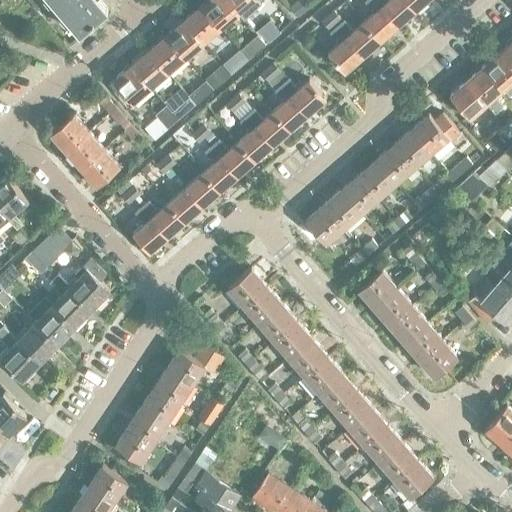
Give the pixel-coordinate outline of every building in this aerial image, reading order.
[(50,0),(79,33),(107,9),(99,0),(50,0)] [(229,0),(204,0),(201,3),(221,26),(239,11),(229,0)] [(229,0),(239,11),(251,0),(229,0)] [(308,7),(301,0),(288,0),(287,1),(299,14),(308,7)] [(374,11),(364,20),(382,40),(399,24),(378,0),(365,0),(366,0),(374,11)] [(378,0),(399,24),(417,9),(408,0),(378,0)] [(408,0),(417,9),(427,0),(408,0)] [(201,3),(184,18),(204,41),(221,26),(201,3)] [(335,9),(329,14),(336,23),(342,18),(335,9)] [(329,14),(322,20),(330,28),(336,23),(329,14)] [(255,26),(269,41),(280,30),(267,16),(255,26)] [(184,18),(166,33),(186,56),(204,41),(184,18)] [(345,19),(338,24),(365,55),(382,40),(364,20),(353,29),(345,19)] [(365,55),(338,24),(330,31),(339,41),(329,51),(346,71),(365,55)] [(166,33),(149,48),(169,71),(186,56),(166,33)] [(241,49),(242,51),(248,58),(265,43),(258,34),(241,49)] [(511,40),(501,50),(511,62),(511,40)] [(149,48),(131,63),(151,86),(169,71),(149,48)] [(511,62),(501,50),(484,64),(504,87),(503,88),(510,95),(511,93),(511,62)] [(248,58),(242,51),(231,60),(237,67),(248,58)] [(274,61),(268,67),(276,75),(282,70),(274,61)] [(151,86),(131,63),(113,78),(133,102),(151,86)] [(484,64),(468,79),(487,102),(495,112),(504,104),(495,95),(503,88),(504,87),(484,64)] [(268,67),(263,72),(270,80),(276,75),(268,67)] [(299,87),(283,69),(282,70),(276,75),(309,113),(327,97),(309,77),(299,87)] [(218,72),(207,81),(213,88),(224,79),(218,72)] [(284,99),(274,108),(291,128),(309,113),(276,75),(270,80),(269,81),(284,99)] [(487,102),(468,79),(451,94),(470,116),(487,102)] [(213,88),(207,81),(196,91),(202,98),(213,88)] [(239,92),(233,97),(241,105),(247,100),(239,92)] [(100,101),(109,112),(117,106),(107,95),(100,101)] [(241,105),(233,97),(227,103),(234,111),(241,105)] [(183,101),(172,111),(179,118),(189,109),(183,101)] [(117,106),(109,112),(119,123),(126,117),(117,106)] [(254,107),(247,113),(274,143),(291,128),(274,108),(263,117),(254,107)] [(179,118),(172,111),(162,120),(168,127),(179,118)] [(430,112),(413,127),(432,150),(448,136),(451,139),(460,131),(443,111),(435,119),(430,112)] [(51,132),(67,149),(89,129),(74,112),(51,132)] [(249,130),(239,139),(256,159),(274,143),(247,113),(240,120),(249,130)] [(202,121),(197,126),(205,136),(211,131),(202,121)] [(511,129),(506,122),(497,130),(503,138),(511,129)] [(125,129),(134,140),(141,134),(132,123),(125,129)] [(205,136),(197,126),(191,132),(200,141),(205,136)] [(413,127),(395,143),(414,166),(432,150),(413,127)] [(67,149),(82,166),(105,147),(89,129),(67,149)] [(497,130),(487,139),(496,149),(506,141),(503,138),(497,130)] [(219,137),(213,143),(239,174),(256,159),(239,139),(228,148),(219,137)] [(214,160),(204,169),(221,189),(239,174),(213,143),(205,150),(214,160)] [(395,143),(378,157),(398,180),(406,173),(412,179),(420,172),(414,166),(395,143)] [(511,144),(496,158),(507,168),(508,169),(511,165),(511,144)] [(105,147),(82,166),(98,184),(121,164),(105,147)] [(169,153),(164,159),(171,167),(177,162),(169,153)] [(466,155),(449,170),(456,177),(473,162),(466,155)] [(378,157),(360,173),(380,195),(398,180),(378,157)] [(496,158),(479,174),(489,183),(492,185),(507,168),(496,158)] [(171,167),(164,159),(158,164),(165,172),(171,167)] [(204,169),(186,185),(204,204),(221,189),(204,169)] [(489,183),(479,174),(475,169),(457,185),(471,199),(489,183)] [(449,170),(431,185),(438,193),(456,177),(449,170)] [(8,173),(0,179),(0,202),(11,215),(7,218),(18,228),(24,222),(15,212),(30,199),(8,173)] [(360,173),(343,188),(363,211),(372,202),(378,209),(385,203),(379,196),(380,195),(360,173)] [(129,179),(124,184),(134,196),(140,192),(129,179)] [(134,196),(124,184),(118,189),(129,201),(134,196)] [(186,185),(169,200),(186,220),(204,204),(186,185)] [(438,193),(431,185),(414,200),(420,208),(438,193)] [(343,188),(326,203),(345,226),(363,211),(343,188)] [(149,199),(142,205),(169,235),(186,220),(169,200),(158,209),(149,199)] [(0,202),(0,242),(5,238),(0,231),(0,224),(7,218),(11,215),(0,202)] [(345,226),(326,203),(307,219),(327,241),(345,226)] [(429,215),(440,226),(453,212),(443,203),(429,215)] [(169,235),(142,205),(135,211),(144,222),(133,231),(151,251),(169,235)] [(406,208),(397,216),(403,223),(412,215),(406,208)] [(504,226),(492,215),(483,225),(496,236),(504,226)] [(403,223),(397,216),(387,224),(394,231),(403,223)] [(34,249),(48,263),(73,239),(59,224),(34,249)] [(372,237),(362,245),(369,253),(378,245),(372,237)] [(403,250),(418,268),(426,261),(410,244),(403,250)] [(369,253),(362,245),(353,254),(359,262),(369,253)] [(34,249),(26,257),(41,271),(48,263),(34,249)] [(505,274),(497,283),(511,295),(511,263),(501,254),(493,263),(505,274)] [(467,255),(459,265),(466,271),(474,261),(467,255)] [(76,274),(68,282),(67,282),(92,307),(110,289),(101,280),(107,272),(90,256),(75,273),(76,274)] [(340,267),(346,273),(355,264),(350,258),(340,267)] [(0,274),(0,285),(2,288),(3,287),(5,288),(21,271),(12,262),(0,274)] [(230,285),(245,303),(268,283),(253,265),(230,285)] [(359,288),(374,305),(397,286),(382,268),(359,288)] [(426,276),(433,285),(440,279),(432,270),(426,276)] [(62,293),(53,302),(75,324),(92,307),(67,282),(68,282),(58,272),(50,281),(62,293)] [(440,279),(433,285),(441,294),(448,288),(440,279)] [(245,303),(260,320),(283,300),(268,283),(245,303)] [(511,295),(497,283),(482,300),(496,313),(505,320),(511,312),(511,295)] [(374,305),(390,323),(413,303),(397,286),(374,305)] [(3,287),(2,288),(0,290),(0,300),(5,305),(13,297),(5,288),(3,287)] [(482,300),(475,293),(469,300),(488,322),(496,313),(482,300)] [(260,320),(276,338),(299,318),(283,300),(260,320)] [(53,302),(36,320),(58,342),(75,324),(53,302)] [(390,323),(405,340),(427,320),(413,303),(390,323)] [(455,310),(463,320),(470,314),(462,304),(455,310)] [(208,317),(217,327),(223,322),(215,312),(208,317)] [(470,314),(463,320),(472,329),(479,324),(470,314)] [(276,338),(291,355),(314,336),(299,318),(276,338)] [(36,320),(18,338),(41,360),(58,342),(36,320)] [(405,340),(420,358),(443,338),(427,320),(405,340)] [(223,322),(217,327),(225,337),(232,331),(223,322)] [(18,338),(4,324),(0,327),(0,336),(10,346),(1,356),(23,378),(41,360),(18,338)] [(291,355),(306,372),(329,353),(314,336),(291,355)] [(443,338),(420,358),(435,375),(458,356),(443,338)] [(180,346),(168,365),(193,382),(205,364),(215,370),(225,355),(204,341),(195,356),(180,346)] [(239,353),(247,362),(255,356),(247,347),(239,353)] [(306,372),(321,390),(344,370),(329,353),(306,372)] [(255,356),(247,362),(262,380),(270,373),(255,356)] [(168,365),(155,384),(181,401),(193,382),(168,365)] [(321,390),(336,407),(359,388),(344,370),(321,390)] [(221,389),(229,394),(237,383),(228,378),(221,389)] [(268,387),(277,397),(284,391),(276,381),(268,387)] [(155,384),(143,403),(168,421),(181,401),(155,384)] [(336,407),(351,425),(374,406),(359,388),(336,407)] [(284,391),(277,397),(284,406),(292,399),(284,391)] [(4,393),(0,396),(0,424),(9,434),(27,416),(4,393)] [(198,414),(202,417),(210,423),(223,403),(211,395),(198,414)] [(143,403),(130,423),(155,439),(168,421),(143,403)] [(485,428),(504,444),(511,434),(511,408),(507,404),(485,428)] [(351,425),(366,442),(389,422),(374,406),(351,425)] [(299,423),(307,432),(315,426),(306,416),(299,423)] [(210,423),(202,417),(196,427),(204,432),(210,423)] [(366,442),(381,460),(404,440),(389,422),(366,442)] [(155,439),(130,423),(117,443),(142,460),(155,439)] [(0,424),(0,443),(9,434),(0,424)] [(315,426),(307,432),(315,441),(322,434),(315,426)] [(288,437),(278,430),(273,437),(274,443),(281,447),(288,437)] [(381,460),(396,477),(419,457),(404,440),(381,460)] [(177,455),(178,456),(185,460),(185,461),(192,450),(184,445),(177,455)] [(329,458),(337,467),(345,460),(337,451),(329,458)] [(185,460),(178,456),(165,475),(162,473),(158,480),(167,486),(185,460)] [(419,457),(396,477),(411,494),(411,495),(434,475),(419,457)] [(345,460),(337,467),(345,476),(353,469),(345,460)] [(103,462),(90,481),(116,498),(129,479),(103,462)] [(206,504),(200,511),(236,511),(238,510),(231,506),(240,492),(205,469),(195,463),(186,476),(185,476),(172,495),(180,500),(193,481),(196,483),(202,487),(196,496),(206,504)] [(284,475),(291,480),(294,475),(287,470),(284,475)] [(251,495),(273,510),(289,485),(268,471),(251,495)] [(90,481),(77,501),(94,511),(107,511),(116,498),(90,481)] [(273,510),(275,511),(302,511),(310,500),(289,485),(273,510)] [(359,492),(368,502),(375,496),(366,485),(359,492)] [(144,505),(152,511),(159,500),(151,494),(144,505)] [(411,495),(411,494),(402,502),(407,508),(417,501),(411,495)] [(172,511),(180,500),(172,495),(160,511),(172,511)] [(375,496),(368,502),(376,511),(391,511),(389,510),(388,511),(382,505),(382,504),(375,496)] [(302,511),(328,511),(310,500),(302,511)] [(94,511),(77,501),(69,511),(94,511)]
